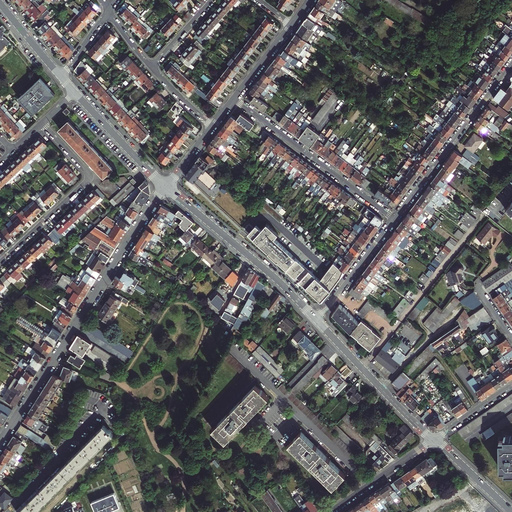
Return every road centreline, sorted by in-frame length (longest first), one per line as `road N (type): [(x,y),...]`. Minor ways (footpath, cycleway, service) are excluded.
road 1 (residential): [(0,442),(165,186)]
road 2 (tertiary): [(165,186),(315,319)]
road 3 (residential): [(233,99),(394,218)]
road 4 (residential): [(511,63),(394,218)]
road 5 (residential): [(0,262),(87,180),(41,123)]
road 6 (tertiary): [(315,319),(432,439)]
road 7 (residential): [(8,511),(105,409)]
road 8 (tertiary): [(165,186),(74,92)]
road 9 (residential): [(394,218),(315,319)]
road 10 (residential): [(330,511),(432,439)]
